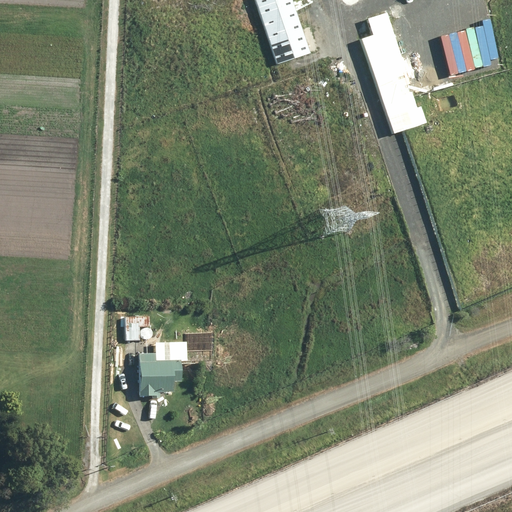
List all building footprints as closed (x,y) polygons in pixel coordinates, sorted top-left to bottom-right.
[(287,0),(250,0),(273,64),(306,53),(287,0)] [(401,17),(395,2),(388,5),(394,20),(401,17)] [(321,4),(314,7),(321,23),(328,20),(321,4)] [(365,22),(355,25),(364,52),(362,53),(366,63),(367,62),(383,111),(410,102),(385,25),(367,31),(365,22)] [(135,340),(135,327),(146,326),(146,316),(121,317),(122,340),(135,340)] [(138,354),(138,397),(152,397),(152,399),(160,399),(160,393),(171,393),(171,382),(179,382),(179,362),(155,361),(155,354),(138,354)]
